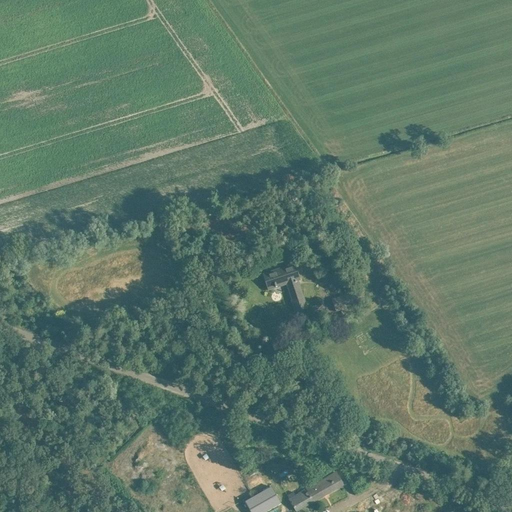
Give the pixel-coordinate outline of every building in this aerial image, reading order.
[(273,273),(264,276),(268,290),(277,288),(276,286),(287,282),(293,301),(292,301),(296,312),(306,308),(297,281),(300,280),(295,266),(273,273)] [(345,291),(346,295),(332,299),(336,312),(362,304),(357,287),(345,291)] [(305,467),(300,470),(303,475),(308,472),(305,467)] [(294,492),(287,496),(296,511),(319,499),(336,489),(333,484),(340,481),(335,473),(312,486),(295,496),(294,492)] [(272,487),(245,502),(250,511),(268,511),(281,505),(272,487)]
